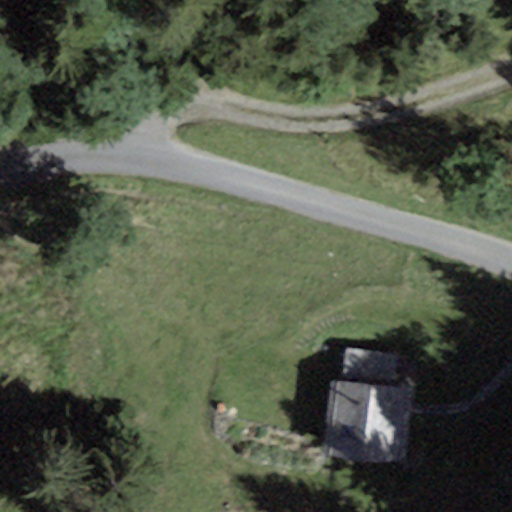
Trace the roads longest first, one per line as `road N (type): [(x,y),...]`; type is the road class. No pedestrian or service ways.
road 1 (unclassified): [(0,168),(94,160),(182,167),(511,253)]
road 2 (track): [(137,162),(172,110),(203,100),(336,122),(511,66)]
